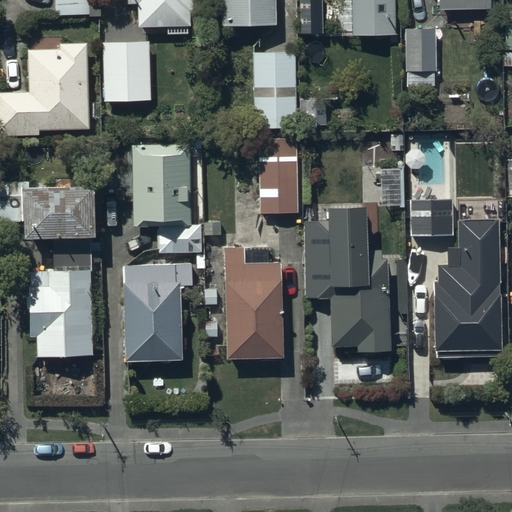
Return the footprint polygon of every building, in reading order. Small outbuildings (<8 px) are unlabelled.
[(88,0),(54,0),(55,16),(88,16),(88,0)] [(192,23),(191,0),(135,0),(136,6),(154,6),(155,23),(192,23)] [(220,0),(221,27),(248,28),(275,27),(274,0),(220,0)] [(332,0),(333,21),(347,21),(347,28),(390,28),(389,0),(332,0)] [(435,25),(404,25),(405,68),(435,68),(435,25)] [(131,48),(131,34),(104,35),(104,103),(123,102),(123,107),(139,107),(139,100),(141,100),(141,77),(150,77),(150,48),(131,48)] [(88,132),(86,45),(59,45),(59,51),(27,52),(28,94),(0,94),(0,137),(37,137),(38,132),(88,132)] [(296,55),(253,56),(253,129),(296,130),(296,55)] [(297,139),(257,139),(259,216),(297,215),(297,139)] [(189,227),(187,146),(131,146),(132,228),(157,228),(158,254),(202,253),(202,226),(189,227)] [(452,236),(451,174),(439,174),(439,178),(401,179),(401,171),(379,171),(380,208),(399,207),(399,209),(405,209),(405,237),(452,236)] [(22,243),(53,242),(53,273),(29,273),(30,289),(27,289),(28,339),(36,339),(36,359),(91,358),(89,253),(100,253),(100,240),(94,241),(92,190),(63,191),(63,189),(46,189),(46,181),(17,182),(17,179),(0,179),(0,183),(0,222),(21,222),(22,243)] [(389,354),(389,336),(396,336),(396,332),(392,332),(392,322),(388,322),(387,261),(381,261),(381,254),(364,254),(363,211),(327,211),(327,221),(304,221),(305,300),(316,300),(316,302),(329,302),(330,350),(356,349),(357,355),(389,354)] [(500,352),(498,221),(457,222),(457,249),(446,250),(447,267),(435,267),(436,283),(432,283),(434,353),(435,353),(435,359),(496,358),(496,352),(500,352)] [(268,247),(223,248),(225,362),(282,361),(280,264),(269,265),(268,247)] [(192,264),(175,265),(175,260),(157,261),(157,265),(122,267),(124,365),(182,363),(179,288),(192,288),(192,264)] [(405,260),(396,261),(398,315),(406,314),(405,260)]
